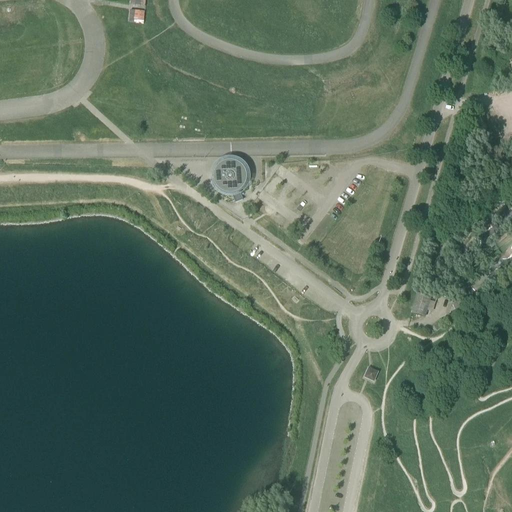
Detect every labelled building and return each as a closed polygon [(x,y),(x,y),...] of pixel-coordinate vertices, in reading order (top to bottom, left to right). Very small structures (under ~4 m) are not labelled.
[(130,10),(130,22),(145,23),(145,11),(130,10)] [(235,163),(233,163),(233,160),(225,160),(225,163),(224,163),(223,164),(221,164),(220,165),(219,166),(218,167),(217,168),(216,169),(215,171),(214,172),(214,173),(213,175),(213,176),(213,178),(213,179),(213,181),(213,182),(213,183),(214,185),(214,186),(215,187),(216,189),(217,190),(218,191),(219,192),(220,193),(222,194),(223,194),(224,195),(226,195),(227,195),(229,195),(230,195),(232,195),(235,203),(242,200),(239,192),(240,191),(241,190),(242,189),(243,188),(244,187),(245,185),(245,184),(246,182),(246,181),(246,179),(246,178),(246,176),(246,175),(245,173),(245,172),(244,171),(243,169),(242,168),(241,167),(240,166),(239,165),(237,164),(236,164),(235,163)] [(417,295),(411,314),(425,318),(430,299),(417,295)] [(455,310),(465,305),(462,301),(452,306),(455,310)] [(433,328),(436,332),(441,329),(437,324),(433,328)] [(365,378),(373,382),(377,373),(368,370),(365,378)]
